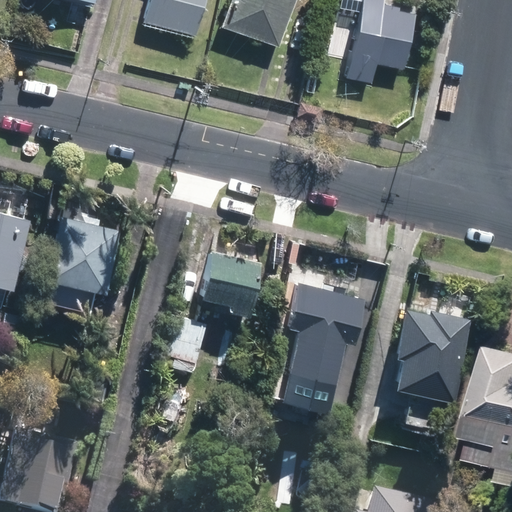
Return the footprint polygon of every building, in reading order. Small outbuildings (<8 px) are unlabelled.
[(208,0),(150,0),(144,19),(198,35),(208,0)] [(295,0),(232,0),(223,25),(278,46),(295,0)] [(383,0),(362,0),(347,74),(371,79),(375,59),(403,65),(415,11),(383,4),(383,0)] [(32,216),(0,208),(0,284),(14,288),(32,216)] [(124,228),(62,214),(48,276),(109,290),(124,228)] [(265,264),(211,251),(201,293),(232,300),(231,306),(254,312),(265,264)] [(367,301),(297,284),(288,321),(297,324),(284,373),(322,383),(334,335),(357,341),(367,301)] [(431,316),(407,310),(390,385),(451,399),(470,321),(432,312),(431,316)] [(209,324),(174,314),(163,353),(177,357),(175,365),(196,371),(209,324)] [(511,354),(492,350),(479,408),(483,409),(477,435),(486,437),(482,456),(511,462),(511,470),(511,475),(511,354)] [(59,511),(76,445),(14,430),(0,488),(0,498),(57,511),(59,511)] [(425,511),(428,503),(372,489),(366,511),(425,511)]
